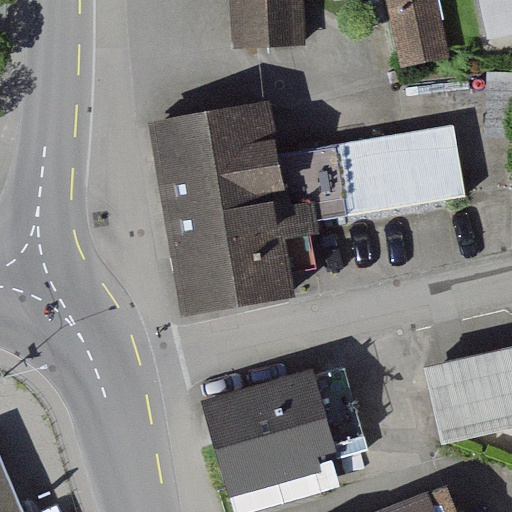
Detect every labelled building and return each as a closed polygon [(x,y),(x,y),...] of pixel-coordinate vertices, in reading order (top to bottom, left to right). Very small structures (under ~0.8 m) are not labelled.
[(236,0),(238,51),(316,50),(315,0),(236,0)] [(444,0),(392,0),(408,65),(458,52),(444,0)] [(511,0),(488,0),(496,46),(511,43),(511,0)] [(511,112),(510,76),(407,81),(409,123),(511,118),(511,112)] [(278,102),(161,122),(167,156),(186,263),(196,319),(312,299),(278,102)] [(459,130),(350,144),(358,210),(467,196),(459,130)] [(511,359),(446,376),(466,452),(511,440),(511,359)] [(331,369),(220,401),(246,492),(331,467),(326,450),(352,442),(331,369)] [(29,511),(0,439),(0,511),(29,511)] [(470,511),(461,489),(407,511),(470,511)]
